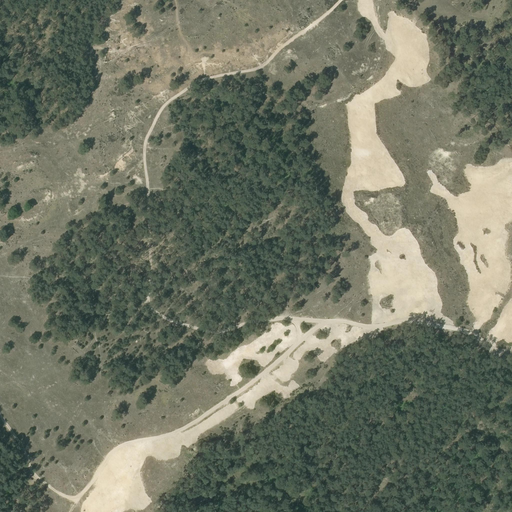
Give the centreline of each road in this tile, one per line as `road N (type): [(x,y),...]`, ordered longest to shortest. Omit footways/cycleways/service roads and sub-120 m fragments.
road 1 (track): [(511,352),(500,355),(466,330),(414,320),(315,325),(185,427),(114,448),(73,501),(42,491),(0,423)]
road 2 (track): [(327,321),(279,318),(207,330),(155,310),(147,294),(152,247),(144,154),(172,98),(204,80),(261,67),(342,0)]
